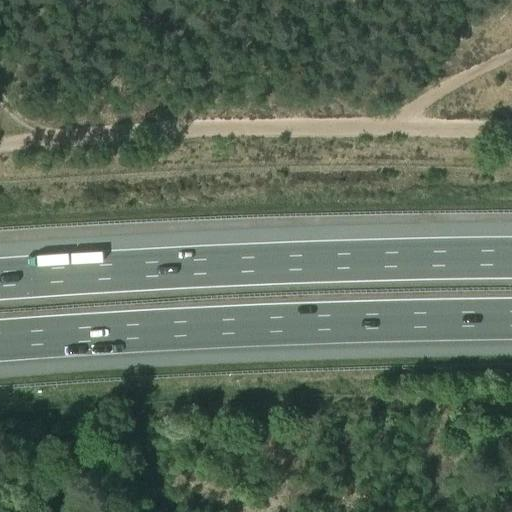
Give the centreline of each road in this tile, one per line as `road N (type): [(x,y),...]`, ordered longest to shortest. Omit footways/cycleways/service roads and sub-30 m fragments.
road 1 (motorway): [(0,340),(245,324),(511,320)]
road 2 (track): [(0,144),(242,128),(511,129)]
road 3 (motorway): [(511,261),(0,281)]
road 4 (track): [(397,127),(429,98),(511,51)]
